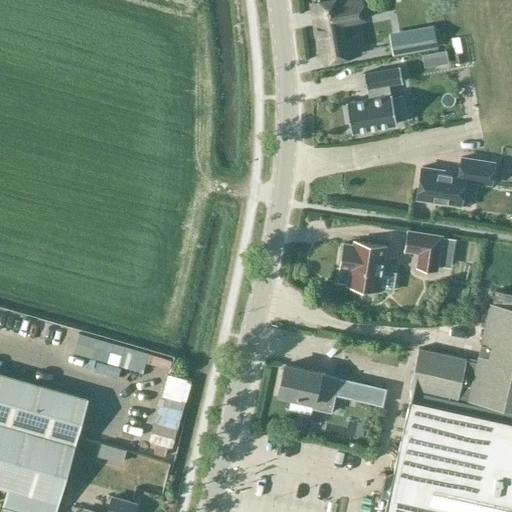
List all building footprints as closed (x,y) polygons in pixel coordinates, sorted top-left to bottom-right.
[(368,18),(364,0),(319,0),(309,2),(320,62),(362,54),(358,33),(355,33),(353,21),(368,18)] [(435,27),(391,34),(394,52),(437,44),(435,27)] [(346,102),(351,130),(352,132),(397,124),(396,122),(392,94),(391,94),(389,84),(403,82),(400,66),(364,73),(367,88),(369,98),(346,102)] [(474,183),(464,182),(464,180),(491,184),(494,162),(462,157),(459,173),(422,167),(417,199),(460,205),(461,204),(470,206),(474,183)] [(511,160),(506,160),(503,178),(511,178),(511,160)] [(456,238),(442,236),(408,230),(405,250),(419,252),(417,267),(436,270),(437,266),(451,268),(456,238)] [(344,243),(340,268),(350,269),(347,285),(379,290),(379,289),(392,291),(395,271),(383,269),(386,245),(355,240),(354,245),(344,243)] [(511,425),(410,401),(384,511),(511,511),(511,293),(496,290),(492,304),(490,304),(483,333),(474,331),(471,343),(481,345),(478,360),(470,358),(469,360),(419,348),(410,387),(413,388),(412,390),(456,400),(458,400),(458,399),(468,402),(468,403),(511,413),(511,425)] [(84,351),(105,357),(108,347),(86,341),(84,351)] [(286,364),(279,394),(291,396),(288,407),(310,412),(311,408),(332,413),(336,394),(360,399),(364,384),(338,378),(338,376),(286,364)] [(144,436),(182,444),(195,374),(173,369),(166,406),(151,403),(144,436)] [(55,511),(87,400),(0,374),(0,487),(8,490),(3,507),(1,511),(55,511)] [(133,511),(137,503),(111,496),(106,511),(101,511),(85,507),(83,511),(133,511)]
